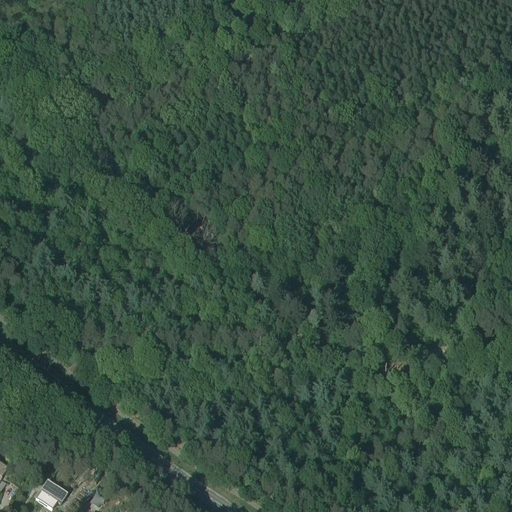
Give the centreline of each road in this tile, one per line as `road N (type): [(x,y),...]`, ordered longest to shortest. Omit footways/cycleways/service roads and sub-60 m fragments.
road 1 (primary): [(231,511),(0,342)]
road 2 (track): [(388,359),(480,94)]
road 3 (track): [(274,28),(242,33),(158,70),(47,94),(12,115)]
road 4 (track): [(388,359),(320,356),(178,245)]
road 5 (track): [(178,245),(12,115)]
road 6 (track): [(178,245),(341,163)]
road 7 (track): [(341,163),(480,94)]
road 8 (track): [(511,355),(388,359)]
